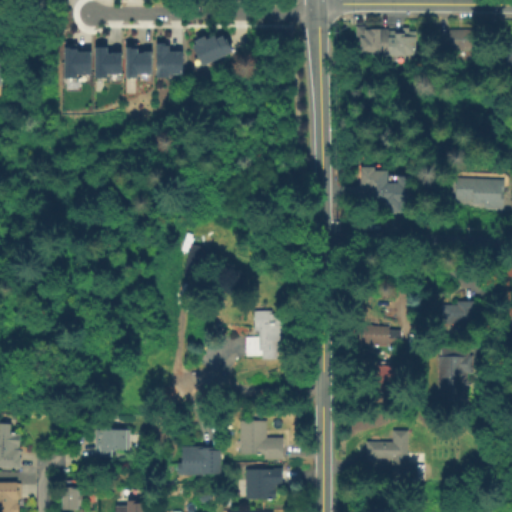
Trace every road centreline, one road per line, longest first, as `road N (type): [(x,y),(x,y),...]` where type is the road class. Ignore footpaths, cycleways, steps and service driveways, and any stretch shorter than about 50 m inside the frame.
road 1 (tertiary): [(318,167),(320,511)]
road 2 (residential): [(511,245),(320,241)]
road 3 (tertiary): [(315,8),(318,167)]
road 4 (tertiary): [(455,3),(315,8)]
road 5 (residential): [(315,8),(181,14)]
